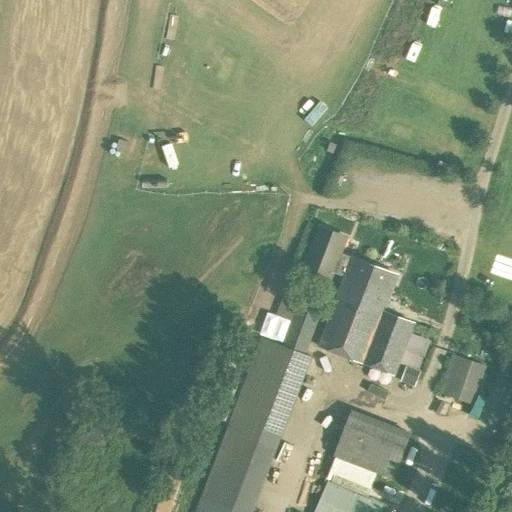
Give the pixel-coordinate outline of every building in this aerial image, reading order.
[(436,189),(437,178),(419,176),(417,187),(436,189)] [(346,238),(320,229),(305,269),(331,279),(333,272),(341,275),(345,276),(352,257),(341,253),(346,238)] [(395,376),(404,353),(402,353),(414,323),(385,312),(400,275),(352,257),(345,276),(318,347),(395,376)] [(306,355),(322,312),(282,297),(275,315),(289,320),(280,345),(260,337),(225,429),(277,449),(312,357),(306,355)] [(473,404),(486,366),(451,354),(438,393),(473,404)] [(372,385),(372,373),(337,374),(338,386),(372,385)] [(393,482),(411,434),(351,411),(333,459),(393,482)] [(379,511),(383,505),(327,481),(313,511),(379,511)]
